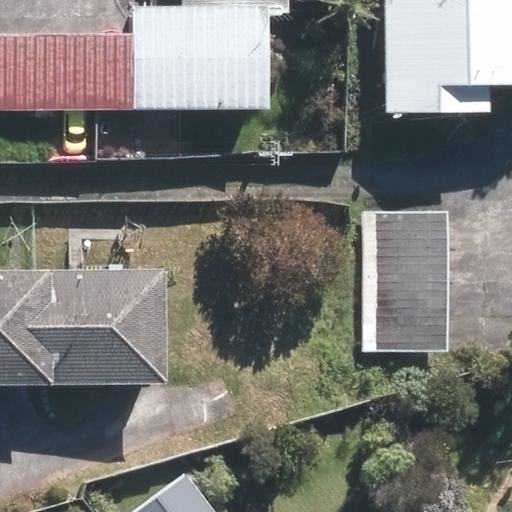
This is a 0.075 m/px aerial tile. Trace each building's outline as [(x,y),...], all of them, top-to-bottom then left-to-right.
[(508,0),(393,0),(395,109),(510,108),(508,0)] [(278,15),(131,18),(133,107),(279,104),(278,15)] [(128,32),(0,34),(0,109),(129,107),(128,32)] [(449,214),(372,215),(375,341),(452,340),(449,214)] [(0,370),(168,368),(167,272),(0,274),(0,370)] [(220,511),(193,475),(142,511),(220,511)]
